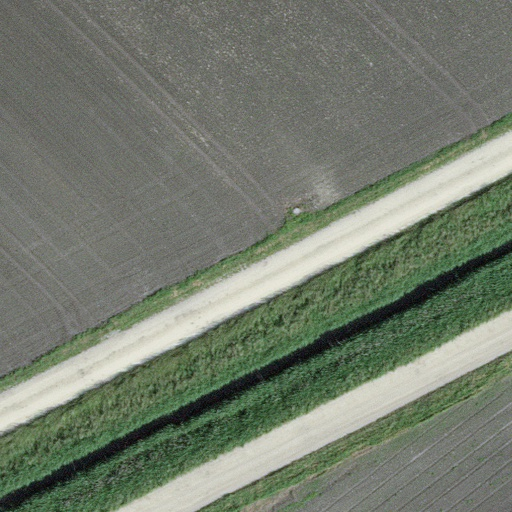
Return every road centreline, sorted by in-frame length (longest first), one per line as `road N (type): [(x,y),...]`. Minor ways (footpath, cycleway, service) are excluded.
road 1 (track): [(511,125),(0,387)]
road 2 (track): [(141,511),(511,327)]
